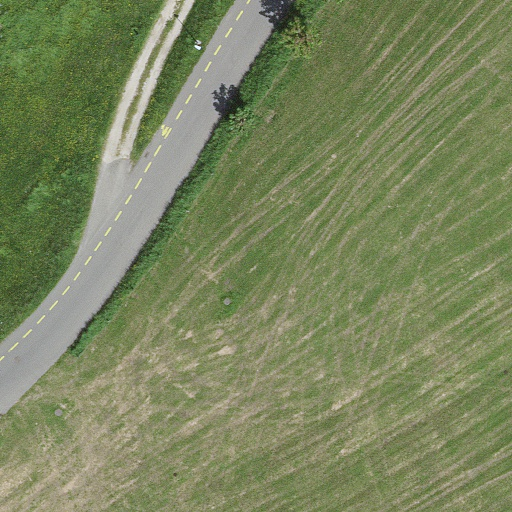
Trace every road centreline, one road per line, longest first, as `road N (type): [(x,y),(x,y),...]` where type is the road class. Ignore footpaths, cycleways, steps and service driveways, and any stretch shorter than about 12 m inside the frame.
road 1 (unclassified): [(271,0),(122,242),(0,376)]
road 2 (track): [(99,269),(113,161),(183,0)]
